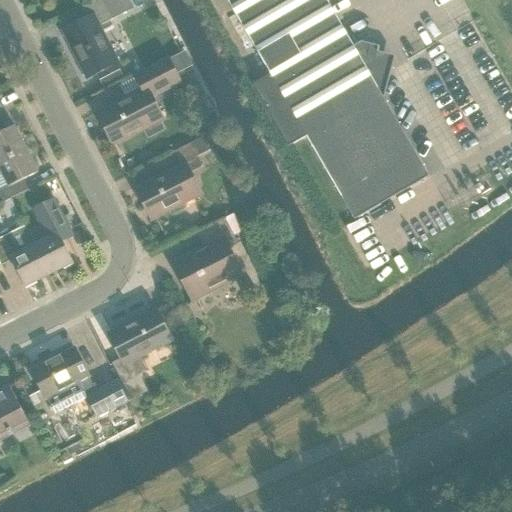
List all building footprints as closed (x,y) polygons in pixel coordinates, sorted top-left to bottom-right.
[(86,24),(62,36),(83,76),(116,60),(99,27),(135,8),(130,0),(103,0),(80,12),(86,24)] [(355,48),(327,0),(228,0),(271,74),(253,84),(289,146),(307,135),(355,219),(429,177),(381,93),(389,60),(377,57),(379,48),(362,43),(355,48)] [(143,92),(101,113),(117,143),(144,129),(148,137),(162,130),(160,124),(148,99),(182,82),(170,59),(135,77),(143,92)] [(111,74),(100,80),(103,87),(115,81),(111,74)] [(0,163),(26,150),(15,127),(0,134),(0,133),(0,163)] [(181,167),(140,188),(155,218),(197,197),(186,175),(202,167),(196,157),(214,148),(208,135),(174,153),(181,167)] [(38,173),(26,150),(0,163),(0,169),(4,177),(0,178),(0,185),(2,190),(0,190),(0,201),(1,204),(29,190),(24,180),(38,173)] [(34,245),(50,276),(73,264),(59,236),(68,231),(53,200),(35,209),(49,237),(34,245)] [(204,248),(177,262),(196,299),(238,277),(225,251),(237,245),(232,235),(243,230),(236,215),(197,235),(204,248)] [(12,260),(26,287),(50,276),(34,245),(25,227),(0,239),(0,262),(1,265),(12,260)] [(151,310),(111,330),(124,357),(112,363),(123,384),(131,400),(148,392),(140,375),(149,370),(142,355),(168,342),(151,310)] [(74,348),(31,370),(46,401),(48,400),(55,413),(87,397),(98,419),(129,403),(118,382),(96,393),(89,378),(74,348)] [(0,440),(29,425),(9,385),(0,389),(0,440)]
